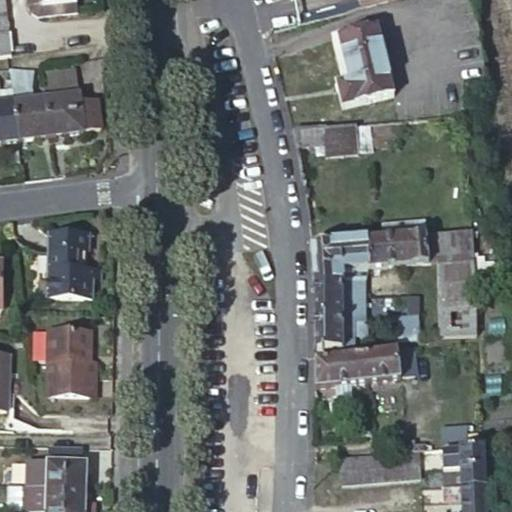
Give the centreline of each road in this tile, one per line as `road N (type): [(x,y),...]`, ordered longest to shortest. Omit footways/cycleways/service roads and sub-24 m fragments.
road 1 (residential): [(292,511),(294,298),(235,2)]
road 2 (secondary): [(152,511),(161,189)]
road 3 (secondary): [(161,189),(146,7)]
road 4 (residential): [(161,189),(0,208)]
